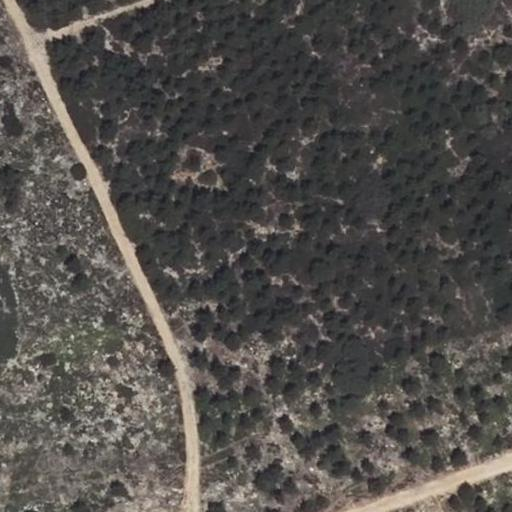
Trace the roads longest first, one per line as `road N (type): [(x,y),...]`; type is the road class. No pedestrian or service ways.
road 1 (track): [(189,511),(197,467),(182,369),(14,0)]
road 2 (track): [(511,457),(351,511)]
